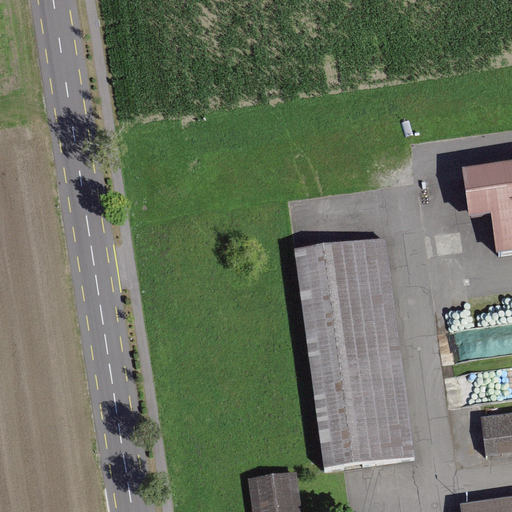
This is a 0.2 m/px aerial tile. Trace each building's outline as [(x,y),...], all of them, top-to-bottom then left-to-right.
[(511,174),(472,179),(478,229),(495,227),(499,260),(511,258),(511,174)] [(418,462),(391,249),(298,261),(325,474),(418,462)] [(511,419),(480,424),(485,460),(511,456),(511,419)] [(304,511),(299,476),(245,484),(248,511),(304,511)] [(511,511),(511,500),(460,507),(460,511),(511,511)]
